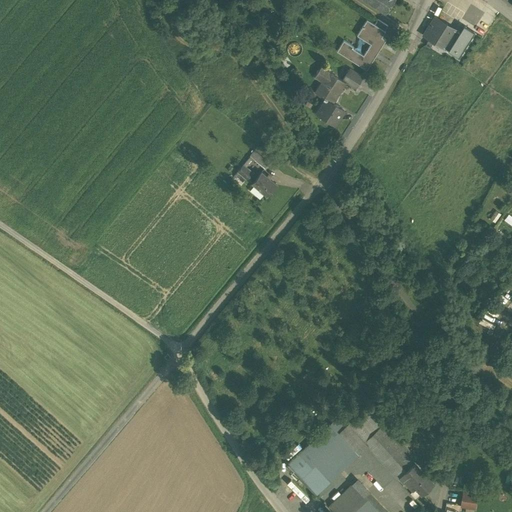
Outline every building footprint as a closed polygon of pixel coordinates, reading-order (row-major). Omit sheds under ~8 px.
[(393,0),(378,0),(375,6),(385,13),(393,0)] [(445,23),(435,17),(424,35),(429,38),(434,41),(444,47),(455,30),(455,28),(446,23),(447,23),(446,22),(445,23)] [(371,44),(363,55),(352,48),(353,46),(344,40),(337,51),(367,70),(386,40),(382,37),(385,31),(384,30),(374,24),(367,19),(357,35),(371,44)] [(388,26),(378,19),(374,24),(384,30),(388,26)] [(455,30),(444,47),(449,50),(448,50),(459,57),(475,32),(464,25),(459,33),(455,30)] [(434,41),(429,38),(425,45),(429,48),(434,41)] [(342,80),(321,66),(315,76),(327,83),(320,95),(324,97),(332,103),(345,82),(342,80)] [(350,68),(342,80),(345,82),(355,89),(363,76),(350,68)] [(332,103),(324,97),(323,99),(325,100),(321,107),(322,111),(326,114),(324,117),(335,124),(344,110),(332,103)] [(269,162),(255,150),(250,157),(264,168),(269,162)] [(258,175),(244,164),(238,171),(245,177),(252,183),(258,175)] [(245,177),(238,171),(235,175),(243,181),(245,177)] [(277,184),(261,171),(258,175),(252,183),(268,196),(277,184)] [(410,451),(385,425),(387,423),(384,419),(382,421),(367,405),(349,421),(347,419),(344,422),(338,416),(321,432),(329,440),(295,472),(312,490),(364,442),(397,477),(399,475),(414,462),(407,454),(410,451)] [(321,432),(287,464),(295,472),(329,440),(321,432)] [(414,462),(399,475),(404,481),(412,490),(415,487),(422,494),(434,483),(414,462)] [(380,511),(353,483),(328,507),(332,511),(380,511)] [(477,495),(464,493),(462,506),(475,508),(477,495)]
